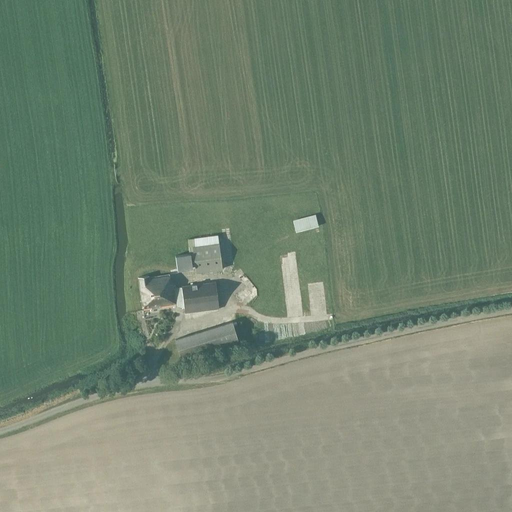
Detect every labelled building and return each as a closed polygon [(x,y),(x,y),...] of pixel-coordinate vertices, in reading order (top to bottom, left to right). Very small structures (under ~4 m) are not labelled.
[(296,233),(318,227),(315,215),(293,221),(296,233)] [(194,238),(188,239),(189,254),(191,267),(195,266),(195,267),(195,272),(222,269),(218,235),(194,238)] [(184,247),(174,246),(174,256),(184,256),(184,247)] [(174,260),(174,275),(189,274),(188,260),(174,260)] [(175,283),(173,283),(171,283),(169,274),(149,277),(149,276),(137,277),(143,311),(176,306),(184,308),(185,314),(219,309),(216,282),(181,286),(181,287),(176,287),(175,283)] [(182,363),(240,345),(232,321),(175,339),(182,363)]
